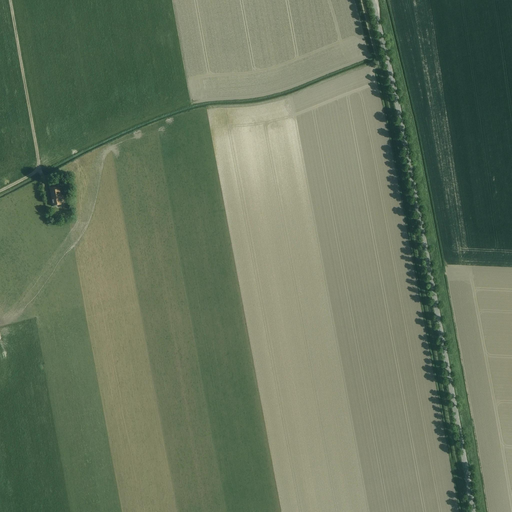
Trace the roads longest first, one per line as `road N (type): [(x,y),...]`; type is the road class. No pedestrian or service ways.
road 1 (track): [(469,511),(359,0)]
road 2 (tertiary): [(372,0),(473,511)]
road 3 (unclassified): [(0,191),(38,168),(10,0)]
